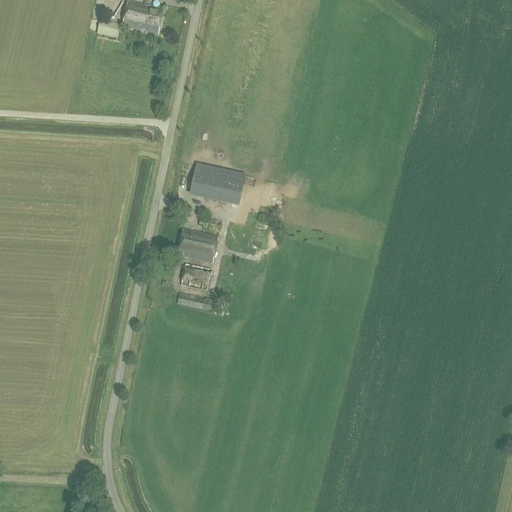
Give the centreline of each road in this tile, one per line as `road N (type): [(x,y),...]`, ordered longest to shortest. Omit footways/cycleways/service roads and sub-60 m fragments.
road 1 (unclassified): [(119,511),(109,437),(200,0)]
road 2 (unknown): [(0,118),(173,127)]
